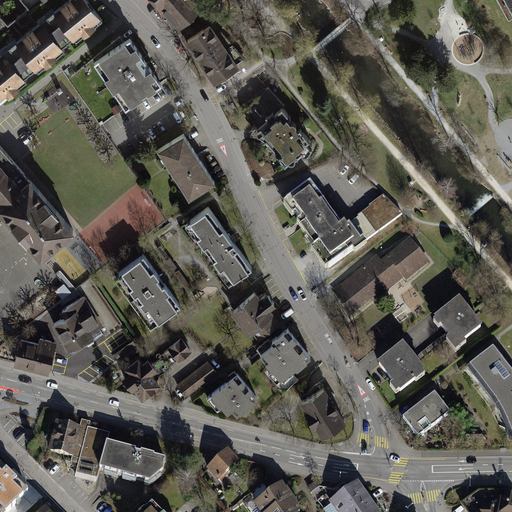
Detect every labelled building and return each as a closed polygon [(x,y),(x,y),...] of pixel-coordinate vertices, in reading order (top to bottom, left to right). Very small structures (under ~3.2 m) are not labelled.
[(21,0),(28,7),(25,9),(36,24),(39,22),(49,13),(39,0),(21,0)] [(56,13),(49,19),(65,38),(71,34),(76,40),(102,19),(86,0),(65,0),(54,9),(56,13)] [(196,0),(154,0),(178,27),(202,6),(196,0)] [(8,23),(0,14),(0,53),(2,52),(16,40),(22,35),(11,21),(8,23)] [(33,64),(38,71),(65,49),(60,43),(65,38),(49,19),(41,25),(39,22),(36,24),(22,35),(16,40),(19,43),(11,49),(27,69),(33,64)] [(216,35),(209,25),(187,40),(215,81),(220,77),(223,81),(240,69),(237,65),(244,58),(220,32),(216,35)] [(161,82),(130,38),(95,62),(103,74),(110,69),(124,91),(118,95),(126,107),(143,95),(141,92),(146,88),(148,91),(161,82)] [(0,100),(1,101),(27,80),(21,74),(27,69),(11,49),(4,55),(2,52),(0,53),(0,100)] [(286,106),(268,87),(244,107),(258,124),(254,127),(286,164),(298,154),(296,152),(310,140),(300,128),(298,131),(295,128),(297,126),(296,123),(295,121),(292,121),(290,121),(289,120),(292,118),(283,108),(286,106)] [(112,109),(115,114),(120,110),(117,105),(112,109)] [(184,133),(158,150),(163,157),(165,155),(170,162),(167,164),(172,172),(175,170),(177,174),(175,176),(180,184),(183,182),(187,189),(184,191),(189,198),(215,182),(184,133)] [(0,208),(37,253),(41,257),(73,230),(0,143),(0,208)] [(311,186),(287,203),(333,267),(362,246),(347,225),(342,228),(311,186)] [(384,198),(347,225),(362,246),(399,220),(384,198)] [(253,271),(211,208),(191,221),(233,284),(253,271)] [(428,263),(410,240),(381,263),(377,258),(334,289),(351,316),(404,278),(406,280),(428,263)] [(182,303),(146,252),(116,274),(153,324),(182,303)] [(260,299),(254,292),(230,312),(238,321),(241,319),(251,332),(273,313),(269,308),(275,304),(267,294),(260,299)] [(100,327),(82,296),(59,311),(64,317),(51,324),(67,350),(84,340),(85,343),(101,333),(98,328),(100,327)] [(482,327),(460,299),(435,319),(458,346),(482,327)] [(280,320),(273,313),(251,332),(258,339),(280,320)] [(258,353),(272,369),(268,373),(276,382),(295,366),(296,367),(309,356),(287,329),(258,353)] [(57,341),(21,333),(15,361),(51,370),(57,341)] [(190,352),(180,337),(167,346),(176,361),(190,352)] [(134,340),(116,354),(122,362),(141,349),(134,340)] [(403,345),(378,364),(400,392),(425,373),(403,345)] [(470,367),(499,406),(511,395),(511,374),(502,362),(493,350),(470,367)] [(156,369),(147,358),(141,363),(137,357),(125,367),(128,372),(121,378),(131,390),(132,388),(141,399),(159,384),(150,374),(156,369)] [(216,373),(206,361),(175,385),(184,397),(216,373)] [(258,398),(233,368),(225,375),(228,378),(210,393),(226,412),(230,409),(235,416),(242,411),(244,413),(251,407),(249,405),(258,398)] [(333,402),(324,387),(302,401),(308,410),(306,412),(315,426),(316,425),(323,435),(345,421),(336,407),(331,409),(328,404),(333,402)] [(435,395),(404,419),(418,437),(449,414),(435,395)] [(511,395),(499,406),(504,415),(510,428),(511,435),(511,395)] [(81,422),(78,430),(71,459),(70,463),(75,464),(73,473),(95,479),(97,471),(104,446),(107,435),(86,429),(88,423),(81,422)] [(78,430),(55,424),(47,452),(71,459),(78,430)] [(164,462),(104,446),(97,471),(147,484),(162,473),(164,462)] [(227,451),(209,468),(220,480),(238,463),(227,451)] [(0,506),(5,511),(8,511),(29,491),(0,463),(0,506)] [(366,495),(358,484),(349,490),(345,484),(342,484),(337,488),(341,493),(337,495),(338,496),(330,502),(331,504),(323,509),(325,511),(377,511),(370,500),(368,501),(365,496),(366,495)] [(291,497),(282,485),(254,505),(258,511),(270,511),(289,498),(291,497)] [(479,492),(461,503),(467,511),(511,511),(511,494),(511,490),(479,492)] [(299,511),(289,498),(270,511),(299,511)]
